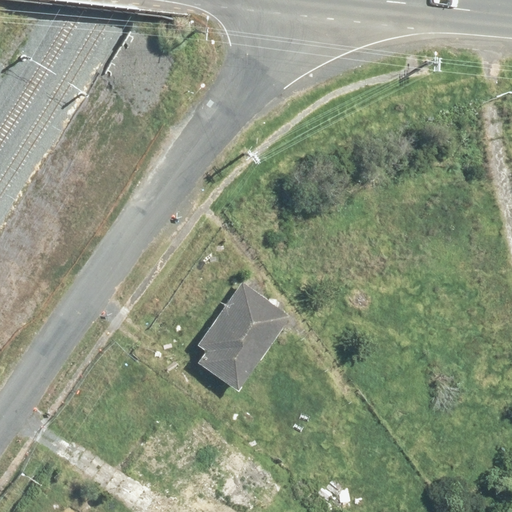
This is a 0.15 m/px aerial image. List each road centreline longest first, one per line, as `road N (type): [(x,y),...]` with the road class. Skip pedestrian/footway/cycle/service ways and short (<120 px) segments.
road 1 (unknown): [(383,434),(349,482),(292,498),(247,481),(229,464),(212,413),(216,383),(252,337),(310,324),(363,351),(386,405)]
road 2 (secondary): [(365,0),(511,16)]
